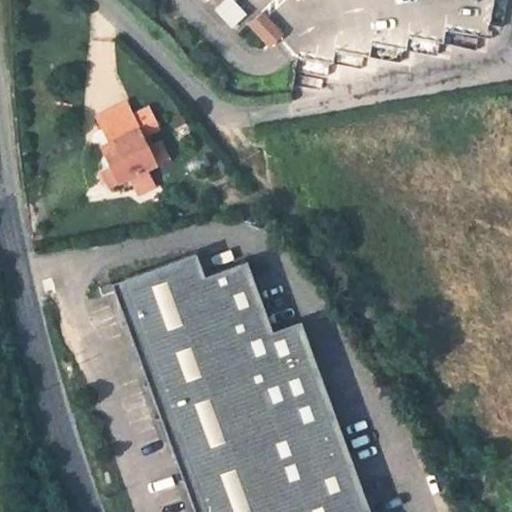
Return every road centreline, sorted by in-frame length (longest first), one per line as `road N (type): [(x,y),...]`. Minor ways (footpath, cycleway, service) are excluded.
road 1 (unclassified): [(0,171),(7,225),(92,511)]
road 2 (residential): [(252,116),(221,111),(106,0)]
